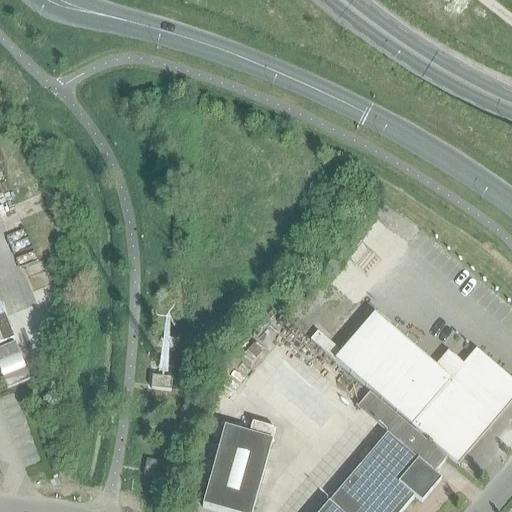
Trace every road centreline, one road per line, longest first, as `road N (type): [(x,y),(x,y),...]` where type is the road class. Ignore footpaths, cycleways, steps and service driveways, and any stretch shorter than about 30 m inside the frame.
road 1 (tertiary): [(122,21),(296,80),(511,203)]
road 2 (primary): [(511,108),(340,0)]
